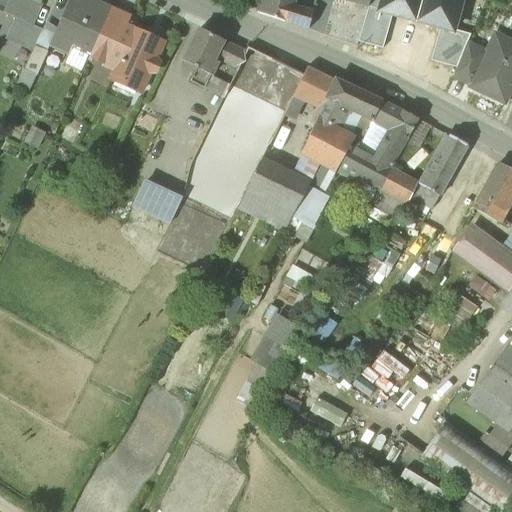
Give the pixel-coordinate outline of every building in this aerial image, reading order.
[(43,0),(9,0),(3,13),(16,19),(17,20),(25,0),(31,0),(41,4),(43,0)] [(41,4),(31,0),(25,0),(17,20),(30,25),(31,26),(31,25),(41,4)] [(111,10),(89,0),(70,0),(50,45),(70,54),(72,50),(89,57),(111,10)] [(291,0),(260,0),(257,13),(286,22),(290,6),(291,0)] [(392,14),(416,21),(421,0),(382,0),(380,11),(392,14)] [(421,0),(416,21),(441,27),(456,31),(464,0),(421,0)] [(313,14),(290,6),(286,22),(308,30),(313,14)] [(392,14),(380,11),(368,7),(359,42),(383,49),(392,14)] [(127,17),(111,10),(89,57),(115,69),(111,80),(140,93),(148,74),(155,74),(159,64),(155,59),(163,43),(124,25),(127,17)] [(17,20),(16,19),(7,38),(21,45),(30,25),(17,20)] [(31,26),(30,25),(21,45),(33,50),(35,47),(42,30),(31,25),(31,26)] [(456,31),(441,27),(432,60),(457,67),(467,44),(470,36),(456,31)] [(224,42),(199,29),(183,61),(197,68),(190,82),(204,89),(211,76),(217,64),(214,62),(216,57),(224,42)] [(472,85),(471,86),(504,102),(511,84),(511,43),(495,36),(487,53),(472,85)] [(245,53),(224,42),(216,57),(238,68),(245,53)] [(457,67),(453,76),(472,85),(487,53),(467,44),(457,67)] [(47,52),(35,47),(33,50),(24,71),(36,76),(41,65),(44,59),(47,52)] [(89,57),(72,50),(70,54),(63,69),(80,77),(89,57)] [(335,81),(308,68),(304,75),(290,103),(283,117),(297,121),(305,101),(322,109),(335,81)] [(211,76),(204,89),(215,95),(222,81),(211,76)] [(382,102),(335,80),(335,81),(322,109),(333,114),(341,118),(346,107),(361,114),(358,122),(369,127),(373,119),(382,102)] [(230,85),(222,81),(215,95),(223,98),(228,89),(230,85)] [(401,112),(382,102),(373,119),(392,129),(401,112)] [(322,109),(317,118),(328,124),(333,114),(322,109)] [(418,120),(401,112),(392,129),(376,159),(392,167),(405,143),(418,120)] [(341,118),(333,114),(328,124),(336,128),(341,118)] [(328,124),(317,118),(301,154),(335,172),(350,147),(354,139),(355,138),(352,136),(336,128),(328,124)] [(430,126),(418,120),(405,143),(418,151),(430,126)] [(369,127),(358,122),(352,136),(355,138),(354,139),(360,144),(361,144),(369,127)] [(466,145),(449,136),(422,186),(418,184),(410,198),(431,209),(448,179),(466,145)] [(360,144),(354,139),(350,147),(357,151),(360,144)] [(357,151),(350,147),(335,172),(334,174),(356,184),(359,179),(370,158),(357,151)] [(370,158),(359,179),(364,181),(375,161),(370,158)] [(392,167),(376,159),(375,161),(364,181),(379,189),(380,190),(391,169),(390,169),(392,167)] [(261,160),(246,189),(264,197),(278,204),(292,175),(277,168),(261,160)] [(511,169),(499,163),(474,207),(495,221),(497,218),(511,193),(511,169)] [(418,184),(391,169),(380,190),(379,189),(371,204),(399,219),(410,198),(418,184)] [(292,175),(278,204),(295,212),(310,184),(292,175)] [(182,197),(144,180),(132,206),(170,224),(182,197)] [(264,197),(246,189),(244,193),(237,208),(255,217),(264,197)] [(372,219),(365,215),(361,222),(368,226),(372,219)] [(361,222),(352,238),(366,246),(375,230),(368,226),(361,222)] [(507,294),(511,286),(511,254),(499,245),(471,224),(450,253),(507,294)] [(282,231),(271,225),(265,237),(276,243),(282,231)] [(511,225),(499,245),(511,254),(511,225)] [(263,245),(257,256),(267,261),(273,249),(263,245)] [(295,328),(278,318),(249,362),(266,372),(295,328)] [(511,347),(508,345),(465,403),(507,434),(511,429),(511,428),(511,347)] [(511,511),(511,471),(455,434),(432,468),(496,511),(511,511)]
